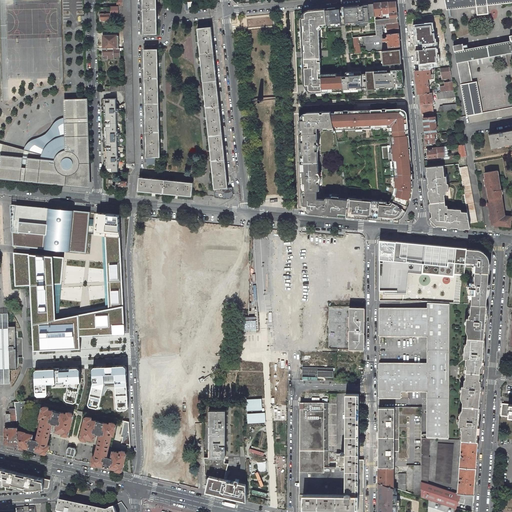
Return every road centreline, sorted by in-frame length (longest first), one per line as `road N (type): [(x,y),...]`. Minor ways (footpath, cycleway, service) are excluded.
road 1 (unclassified): [(132,205),(134,489)]
road 2 (tertiary): [(372,225),(132,205)]
road 3 (residential): [(400,0),(424,229)]
road 4 (unclassified): [(293,511),(295,386),(373,388)]
road 5 (residential): [(91,0),(96,197)]
road 6 (residential): [(373,388),(372,225)]
road 7 (residential): [(491,376),(502,237)]
road 8 (residential): [(482,511),(491,376)]
road 9 (residential): [(0,396),(13,389),(25,361),(24,329),(0,287)]
road 10 (residential): [(372,511),(373,388)]
